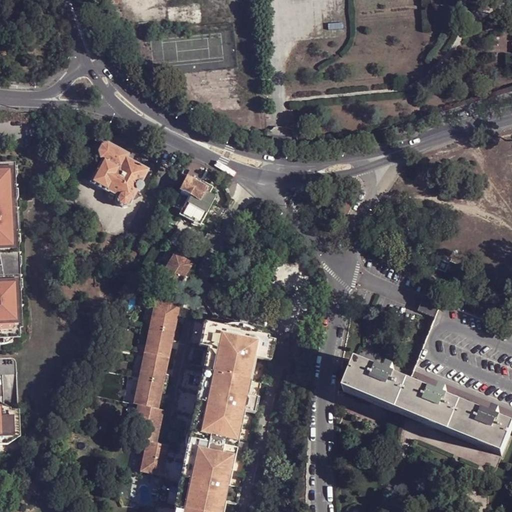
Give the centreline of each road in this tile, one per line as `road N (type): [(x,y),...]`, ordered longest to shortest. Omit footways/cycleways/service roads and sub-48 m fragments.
road 1 (residential): [(342,269),(321,434),(325,511)]
road 2 (tertiary): [(298,162),(263,158),(177,124),(111,74)]
road 3 (tertiary): [(115,105),(241,167)]
